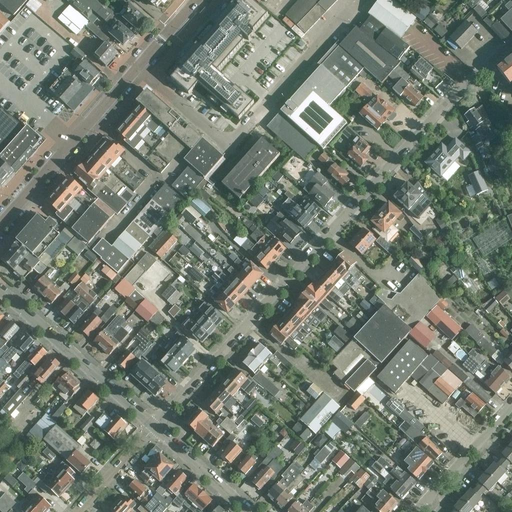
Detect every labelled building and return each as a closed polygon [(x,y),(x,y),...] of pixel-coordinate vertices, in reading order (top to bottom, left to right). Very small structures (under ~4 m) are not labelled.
[(22,8),(12,0),(0,0),(0,3),(14,16),(22,8)] [(133,35),(117,22),(120,18),(116,14),(115,15),(106,8),(96,0),(67,0),(89,18),(93,13),(98,18),(100,15),(115,28),(111,33),(124,45),(133,35)] [(126,3),(128,0),(116,0),(126,8),(120,14),(138,30),(146,19),(129,4),(128,5),(126,3)] [(147,0),(157,8),(163,0),(147,0)] [(268,15),(251,0),(240,0),(241,0),(236,6),(233,3),(232,3),(232,4),(229,6),(228,8),(229,9),(225,13),(220,19),(219,18),(216,21),(217,21),(214,24),(216,26),(213,29),(213,30),(208,35),(208,36),(206,34),(205,34),(231,57),(244,42),(242,40),(240,38),(242,35),(244,37),(249,41),(253,36),(249,32),(247,30),(249,27),(251,29),(254,31),(268,15)] [(306,0),(299,0),(298,1),(309,11),(314,7),(306,0)] [(323,0),(322,0),(319,4),(327,12),(331,8),(323,0)] [(400,38),(417,19),(393,0),(380,0),(369,13),(400,38)] [(480,1),(480,0),(469,0),(466,3),(472,10),(481,1),(480,1)] [(309,11),(298,1),(294,6),(305,16),(309,11)] [(58,17),(77,34),(89,21),(71,4),(58,17)] [(318,4),(314,9),(322,17),(327,12),(318,4)] [(418,12),(423,18),(432,10),(426,4),(418,12)] [(481,17),(487,13),(480,4),(475,8),(481,17)] [(294,6),(290,10),(301,20),(305,16),(294,6)] [(314,9),(310,13),(318,21),(322,17),(314,9)] [(511,9),(500,20),(511,32),(511,9)] [(290,10),(285,16),(296,25),(301,20),(290,10)] [(0,13),(0,32),(9,22),(0,13)] [(310,13),(306,17),(314,26),(318,21),(310,13)] [(431,13),(424,21),(432,28),(439,20),(431,13)] [(371,16),(361,30),(400,61),(410,48),(371,16)] [(306,17),(301,22),(310,30),(314,26),(306,17)] [(495,24),(488,17),(483,22),(490,29),(490,28),(495,24)] [(450,39),(461,50),(478,33),(466,21),(450,39)] [(495,24),(490,28),(503,42),(511,36),(498,21),(495,24)] [(97,36),(102,31),(91,22),(86,27),(97,36)] [(297,26),(306,34),(310,30),(301,22),(297,26)] [(443,36),(448,30),(440,24),(435,29),(443,36)] [(401,62),(400,61),(361,30),(357,27),(340,46),(365,68),(383,84),(389,77),(398,67),(401,62)] [(231,57),(205,34),(205,35),(207,37),(202,43),(201,43),(199,46),(197,44),(196,44),(196,45),(195,45),(191,50),(192,51),(186,58),(183,61),(182,60),(181,60),(180,62),(178,65),(181,68),(171,79),(189,95),(194,89),(198,84),(208,92),(221,104),(234,115),(239,120),(254,103),(235,87),(232,90),(211,71),(213,68),(217,72),(231,57)] [(106,66),(118,52),(106,41),(94,55),(106,66)] [(365,68),(340,46),(340,45),(322,66),(347,88),(365,68)] [(82,60),(85,56),(76,48),(72,53),(78,58),(81,61),(82,60)] [(510,85),(511,83),(511,57),(497,69),(510,85)] [(77,65),(72,71),(94,89),(94,88),(90,85),(99,74),(82,60),(81,61),(78,58),(74,63),(77,65)] [(428,82),(431,76),(428,75),(433,70),(422,59),(419,63),(416,60),(412,65),(415,67),(410,72),(422,82),(424,80),(428,82)] [(347,89),(347,88),(322,66),(304,86),(347,124),(348,124),(330,108),(347,89)] [(410,77),(398,67),(389,77),(398,85),(394,90),(401,96),(402,95),(415,107),(424,98),(410,86),(410,87),(405,83),(410,77)] [(72,71),(71,73),(66,68),(60,75),(62,76),(60,78),(80,96),(83,92),(86,95),(88,96),(94,89),(72,71)] [(56,95),(66,104),(73,110),(86,95),(83,92),(80,96),(60,78),(50,89),(56,94),(56,95)] [(378,97),(366,86),(362,83),(356,90),(364,98),(366,97),(367,98),(364,101),(386,121),(395,112),(378,97)] [(347,124),(304,86),(282,111),(319,145),(324,150),(347,124)] [(144,95),(137,103),(139,104),(158,122),(167,112),(148,96),(147,98),(144,95)] [(386,121),(364,101),(363,103),(368,108),(361,115),(378,131),(386,123),(385,122),(386,121)] [(158,122),(139,104),(133,110),(135,112),(132,115),(177,156),(178,155),(185,161),(192,152),(169,131),(158,122)] [(25,129),(0,106),(0,120),(33,150),(43,140),(28,126),(25,129)] [(475,131),(476,131),(477,135),(474,137),(478,145),(481,144),(482,144),(494,137),(483,122),(474,110),(465,116),(472,125),(470,127),(471,129),(473,128),(475,131)] [(319,145),(282,111),(268,126),(305,160),(319,145)] [(177,156),(132,115),(124,124),(170,164),(177,156)] [(0,120),(0,158),(14,172),(33,150),(0,120)] [(170,164),(124,124),(118,131),(119,133),(117,135),(135,150),(161,174),(170,164)] [(203,139),(187,125),(181,132),(173,125),(169,131),(192,152),(203,139)] [(341,134),(354,145),(351,149),(353,150),(348,156),(361,168),(370,158),(366,155),(372,148),(348,126),(341,134)] [(241,199),(281,154),(263,138),(223,183),(241,199)] [(224,157),(203,139),(192,152),(185,161),(190,165),(206,178),(224,157)] [(463,160),(470,153),(455,139),(447,149),(442,145),(426,163),(440,176),(459,156),(463,160)] [(125,152),(113,141),(112,143),(108,140),(101,148),(142,184),(146,180),(122,159),(126,154),(124,152),(125,152)] [(142,184),(101,148),(93,157),(108,171),(108,170),(109,169),(135,192),(142,184)] [(344,187),(350,180),(346,177),(348,175),(325,154),(319,159),(325,164),(326,163),(336,172),(332,176),(344,187)] [(493,161),(496,168),(508,163),(505,156),(493,161)] [(108,171),(93,157),(90,160),(89,159),(83,165),(82,164),(107,186),(108,186),(127,204),(131,199),(133,201),(137,196),(108,170),(108,171)] [(0,188),(14,172),(0,158),(0,188)] [(107,186),(82,164),(75,173),(79,177),(78,178),(89,187),(87,189),(99,199),(116,214),(117,215),(127,204),(107,186)] [(187,200),(205,179),(206,178),(190,165),(172,187),(187,200)] [(487,190),(479,171),(469,177),(476,194),(487,190)] [(327,182),(317,174),(309,184),(314,188),(309,194),(325,207),(335,196),(324,186),(327,182)] [(69,178),(62,186),(90,210),(95,204),(111,219),(116,214),(99,199),(97,202),(89,195),(69,178)] [(210,178),(207,182),(213,187),(217,183),(210,178)] [(422,206),(429,198),(419,182),(413,188),(408,183),(394,198),(409,211),(417,202),(422,206)] [(166,185),(136,219),(134,222),(151,237),(156,231),(158,232),(164,226),(162,224),(183,200),(166,185)] [(90,210),(62,186),(55,194),(85,220),(85,219),(100,232),(111,219),(95,204),(90,210)] [(209,197),(201,190),(197,194),(205,201),(209,197)] [(294,197),(288,191),(285,194),(289,198),(292,200),(294,197)] [(85,220),(55,194),(48,202),(59,211),(56,215),(57,217),(71,228),(67,233),(73,237),(77,233),(89,243),(87,247),(93,251),(101,242),(101,241),(96,237),(100,232),(85,219),(85,220)] [(251,201),(258,207),(264,200),(257,194),(251,201)] [(193,202),(197,206),(203,200),(199,197),(193,202)] [(298,206),(292,200),(289,198),(282,206),(272,197),(267,202),(279,213),(282,215),(286,211),(305,228),(313,219),(298,206)] [(306,197),(303,201),(298,206),(313,219),(321,210),(306,197)] [(390,203),(381,212),(393,223),(398,219),(401,222),(405,218),(402,214),(390,203)] [(181,215),(186,219),(193,226),(202,217),(190,205),(181,215)] [(225,212),(220,208),(216,212),(221,216),(225,212)] [(393,223),(381,212),(373,222),(377,226),(374,230),(382,237),(378,242),(393,255),(397,250),(389,243),(399,231),(392,225),(393,223)] [(278,233),(291,244),(301,233),(282,215),(279,213),(266,227),(266,229),(275,237),(278,233)] [(180,226),(186,219),(181,215),(181,214),(174,222),(180,226)] [(17,241),(18,242),(47,267),(68,242),(60,236),(61,235),(56,230),(60,226),(51,219),(47,223),(39,216),(17,241)] [(440,217),(435,220),(445,235),(450,232),(440,217)] [(408,220),(404,224),(410,230),(414,226),(408,220)] [(151,237),(134,222),(110,249),(104,244),(101,242),(93,251),(100,257),(100,258),(99,258),(92,267),(95,270),(99,265),(102,261),(107,265),(107,266),(111,269),(113,267),(119,272),(122,269),(140,249),(142,250),(144,247),(145,248),(149,243),(148,242),(151,238),(150,238),(151,237)] [(271,242),(265,236),(257,229),(251,224),(248,227),(280,256),(286,249),(274,239),(271,242)] [(280,256),(248,227),(247,228),(253,233),(250,237),(257,243),(255,245),(274,262),(280,256)] [(162,259),(178,241),(165,229),(149,248),(162,259)] [(364,229),(350,244),(362,255),(376,240),(364,229)] [(87,247),(76,237),(68,246),(79,256),(87,247)] [(47,267),(18,242),(13,248),(3,260),(24,279),(30,273),(31,273),(34,269),(40,274),(47,267)] [(191,247),(198,256),(205,250),(198,242),(191,247)] [(268,269),(274,262),(255,245),(252,249),(245,242),(242,246),(268,269)] [(179,251),(185,256),(189,251),(183,246),(179,251)] [(157,261),(148,253),(125,279),(134,287),(157,261)] [(356,264),(344,253),(337,261),(359,281),(362,277),(357,272),(356,272),(352,268),(356,264)] [(424,266),(414,257),(409,263),(419,272),(424,266)] [(252,264),(251,264),(246,259),(242,263),(238,260),(235,263),(256,282),(263,275),(252,264)] [(359,281),(337,261),(330,269),(352,289),(356,284),(346,276),(348,273),(358,281),(359,281)] [(256,282),(235,263),(235,264),(244,272),(241,276),(226,263),(223,266),(249,290),(256,282)] [(208,277),(213,272),(207,266),(201,272),(208,277)] [(249,290),(223,266),(223,267),(232,275),(229,279),(222,273),(219,276),(243,297),(249,290)] [(35,288),(43,296),(55,283),(49,278),(56,269),(54,267),(52,270),(51,269),(35,288)] [(352,289),(330,269),(323,277),(345,296),(348,292),(343,287),(339,284),(342,280),(351,289),(352,289)] [(75,273),(68,281),(73,286),(81,278),(75,273)] [(389,292),(384,291),(381,290),(375,296),(379,299),(373,306),(379,311),(354,338),(373,356),(369,361),(378,369),(442,299),(419,274),(400,294),(398,294),(392,300),(387,299),(389,292)] [(173,276),(167,283),(171,286),(177,280),(173,276)] [(243,297),(219,276),(219,277),(221,279),(218,283),(222,286),(219,290),(236,305),(243,297)] [(345,296),(323,277),(316,284),(338,304),(341,300),(336,295),(335,296),(331,292),(335,288),(344,297),(345,296)] [(124,279),(115,289),(127,299),(136,289),(124,279)] [(480,280),(475,283),(482,293),(487,290),(480,280)] [(55,283),(43,296),(52,304),(65,289),(67,290),(70,286),(66,282),(61,288),(55,283)] [(58,309),(67,317),(91,289),(83,282),(76,290),(80,294),(73,302),(68,298),(58,309)] [(338,304),(316,284),(315,283),(306,293),(320,305),(321,303),(330,312),(334,308),(325,299),(328,296),(337,304),(338,304)] [(178,290),(177,291),(171,286),(162,296),(168,301),(167,302),(173,306),(183,295),(178,290)] [(236,305),(219,290),(214,286),(211,290),(220,299),(217,302),(229,313),(236,305)] [(503,291),(511,300),(511,299),(511,291),(508,286),(503,291)] [(91,289),(67,317),(75,324),(85,313),(84,312),(99,296),(91,289)] [(129,298),(139,307),(146,300),(135,291),(129,298)] [(320,305),(306,293),(298,303),(299,304),(311,315),(316,319),(319,316),(323,320),(327,315),(318,307),(320,305)] [(508,301),(502,294),(496,300),(502,306),(508,301)] [(478,301),(481,307),(490,301),(487,295),(478,301)] [(488,314),(499,304),(494,299),(483,309),(488,314)] [(146,300),(139,307),(136,312),(148,322),(149,320),(157,328),(165,319),(157,312),(158,311),(146,300)] [(210,305),(210,306),(205,301),(197,310),(202,314),(216,327),(223,320),(220,318),(222,316),(210,305)] [(311,315),(299,304),(292,312),(314,331),(315,331),(305,321),(307,319),(316,327),(321,332),(324,327),(325,328),(328,325),(324,320),(321,324),(320,323),(316,319),(311,315)] [(437,305),(426,317),(452,341),(463,329),(437,305)] [(174,316),(180,311),(176,306),(170,312),(174,316)] [(88,337),(98,326),(102,322),(97,318),(102,312),(99,309),(80,330),(88,337)] [(314,331),(292,312),(285,319),(311,343),(312,342),(301,332),(304,329),(311,335),(314,331)] [(216,327),(202,314),(195,321),(210,334),(216,327)] [(210,334),(195,321),(190,316),(182,325),(199,341),(201,340),(203,342),(210,334)] [(94,343),(102,349),(125,323),(126,321),(122,318),(117,323),(115,321),(105,332),(105,331),(94,343)] [(362,326),(355,320),(353,318),(346,326),(355,334),(362,326)] [(311,343),(285,319),(278,327),(300,347),(301,346),(291,337),(294,334),(304,343),(305,342),(309,345),(311,343)] [(0,334),(0,335),(2,337),(0,339),(0,349),(5,354),(9,349),(5,345),(20,329),(11,322),(0,334)] [(125,323),(102,349),(109,356),(129,334),(124,330),(128,326),(125,323)] [(465,332),(478,344),(492,357),(497,352),(483,338),(485,337),(472,324),(465,332)] [(352,337),(340,326),(334,333),(346,344),(352,337)] [(300,347),(278,327),(271,335),(283,346),(287,341),(291,345),(291,346),(297,351),(300,347)] [(126,370),(136,359),(137,361),(144,354),(144,355),(143,356),(148,361),(160,348),(155,343),(153,345),(146,339),(150,335),(143,328),(139,333),(146,339),(137,348),(138,348),(132,355),(128,352),(118,363),(126,370)] [(504,328),(500,333),(506,339),(511,335),(504,328)] [(178,340),(174,344),(189,357),(195,350),(193,348),(194,347),(182,336),(178,333),(174,336),(178,340)] [(27,336),(18,346),(17,348),(14,345),(2,358),(8,364),(18,353),(17,352),(21,349),(25,353),(35,342),(27,336)] [(355,393),(378,369),(369,361),(373,356),(354,338),(354,339),(331,363),(338,370),(334,374),(345,385),(346,385),(347,386),(345,388),(348,391),(350,389),(355,393)] [(169,340),(166,344),(161,348),(168,355),(161,363),(171,372),(173,370),(175,372),(189,357),(174,344),(169,340)] [(396,394),(411,377),(419,384),(419,383),(443,405),(463,383),(448,370),(447,370),(431,355),(428,357),(410,341),(377,379),(396,394)] [(260,344),(251,353),(264,365),(269,359),(278,367),(281,363),(290,371),(294,367),(282,356),(278,360),(260,344)] [(40,347),(29,360),(28,359),(14,375),(19,380),(33,364),(36,366),(47,354),(40,347)] [(507,349),(499,357),(511,369),(511,354),(507,349)] [(499,367),(495,372),(489,366),(486,361),(479,354),(478,355),(474,351),(471,355),(467,352),(466,353),(503,386),(510,378),(499,367)] [(503,386),(466,353),(465,354),(464,354),(462,352),(457,359),(459,360),(464,365),(463,366),(474,375),(478,370),(486,378),(487,377),(489,379),(484,384),(496,394),(503,386)] [(264,365),(251,353),(243,363),(257,375),(254,378),(275,398),(281,391),(262,375),(263,374),(259,370),(264,365)] [(52,358),(22,391),(27,396),(33,390),(33,389),(39,382),(42,385),(60,365),(52,358)] [(133,376),(139,382),(153,367),(144,359),(133,373),(134,374),(133,376)] [(153,367),(139,382),(148,390),(161,374),(153,367)] [(467,377),(458,369),(454,374),(463,382),(467,377)] [(236,370),(228,378),(247,396),(258,384),(249,376),(247,379),(236,370)] [(54,385),(57,387),(54,391),(59,396),(74,379),(68,373),(66,376),(63,374),(54,385)] [(161,374),(148,390),(156,396),(166,385),(164,383),(167,380),(161,374)] [(25,375),(16,386),(20,390),(30,379),(25,375)] [(247,396),(228,378),(220,387),(232,397),(237,391),(246,399),(254,407),(256,404),(247,396)] [(80,384),(74,379),(59,396),(66,401),(64,403),(65,405),(80,389),(78,387),(80,384)] [(492,398),(471,379),(466,385),(487,404),(492,398)] [(316,400),(323,393),(314,384),(307,392),(316,400)] [(49,386),(44,391),(48,395),(53,389),(49,386)] [(232,397),(220,387),(213,395),(224,406),(232,397)] [(74,408),(83,417),(99,400),(89,391),(74,408)] [(348,404),(355,411),(366,400),(358,393),(348,404)] [(300,421),(316,435),(340,408),(325,394),(300,421)] [(490,411),(473,394),(465,403),(461,399),(453,407),(464,418),(467,414),(477,424),(490,411)] [(224,406),(213,395),(205,404),(219,417),(223,413),(220,410),(224,406)] [(426,438),(425,439),(421,434),(426,429),(392,399),(386,405),(405,422),(399,428),(418,446),(424,452),(426,450),(436,460),(443,454),(426,438)] [(68,409),(63,405),(51,419),(56,423),(68,409)] [(187,424),(195,432),(206,420),(208,418),(199,411),(187,424)] [(350,422),(340,413),(334,421),(336,424),(337,422),(344,428),(350,422)] [(104,414),(96,424),(113,440),(126,425),(117,417),(113,422),(104,414)] [(223,444),(228,448),(222,455),(231,464),(242,451),(233,443),(236,439),(236,438),(232,434),(234,432),(237,435),(242,430),(238,427),(239,426),(246,419),(241,416),(236,422),(234,421),(233,423),(228,418),(224,415),(220,419),(217,423),(231,435),(223,444)] [(91,417),(81,428),(86,433),(96,421),(91,417)] [(360,428),(365,423),(360,419),(356,424),(360,428)] [(206,420),(195,432),(204,440),(214,428),(206,420)] [(299,421),(293,428),(306,440),(312,433),(299,421)] [(82,474),(91,463),(78,452),(82,447),(57,425),(44,440),(82,474)] [(214,428),(204,440),(213,447),(223,436),(214,428)] [(322,432),(314,442),(321,447),(329,437),(322,432)] [(83,436),(77,442),(82,446),(87,441),(83,436)] [(278,437),(265,451),(260,457),(265,461),(269,455),(282,441),(278,437)] [(325,443),(334,449),(337,444),(328,438),(325,443)] [(408,440),(402,447),(406,451),(412,444),(408,440)] [(305,447),(297,441),(292,447),(299,453),(305,447)] [(278,446),(271,453),(276,459),(284,451),(278,446)] [(333,452),(326,446),(314,459),(321,465),(333,452)] [(414,446),(407,454),(427,472),(434,464),(414,446)] [(511,447),(510,446),(501,455),(504,458),(501,461),(508,468),(511,464),(511,447)] [(56,456),(47,448),(43,453),(52,461),(56,456)] [(341,451),(332,461),(341,469),(338,472),(339,473),(351,460),(350,459),(341,451)] [(149,480),(153,476),(167,460),(160,454),(146,470),(146,471),(143,474),(142,474),(140,477),(151,487),(153,484),(149,480)] [(427,472),(407,454),(406,455),(407,456),(405,458),(413,465),(409,470),(420,480),(427,472)] [(256,463),(255,462),(258,459),(254,455),(251,459),(248,456),(237,468),(238,469),(237,470),(241,473),(242,472),(245,475),(256,463)] [(275,474),(269,468),(275,461),(269,455),(265,461),(262,463),(266,467),(252,482),(261,490),(275,474)] [(402,476),(394,469),(381,458),(377,463),(410,492),(417,483),(405,473),(402,476)] [(167,460),(153,476),(163,485),(168,479),(165,477),(174,467),(167,460)] [(351,460),(339,473),(348,481),(349,481),(350,481),(358,473),(357,472),(360,468),(351,460)] [(36,461),(32,465),(37,469),(40,465),(36,461)] [(495,463),(486,472),(498,483),(506,473),(504,472),(508,468),(501,461),(497,465),(495,463)] [(410,492),(377,463),(376,462),(372,467),(393,487),(390,490),(402,500),(410,492)] [(17,467),(12,474),(18,479),(24,471),(17,467)] [(59,473),(54,477),(68,489),(72,485),(71,484),(74,480),(60,467),(56,471),(59,473)] [(358,473),(350,481),(352,483),(353,482),(360,488),(370,477),(362,469),(358,473)] [(169,477),(168,479),(163,485),(156,492),(157,493),(162,497),(166,493),(165,492),(167,489),(177,497),(181,493),(184,490),(181,486),(187,479),(180,472),(172,480),(169,477)] [(268,496),(275,503),(300,476),(296,472),(289,480),(283,487),(279,484),(268,496)] [(498,483),(486,472),(478,482),(480,484),(477,488),(484,494),(487,490),(489,492),(498,483)] [(51,506),(36,493),(31,488),(35,484),(34,482),(24,473),(18,479),(27,488),(24,491),(29,494),(29,495),(34,500),(31,503),(40,511),(47,511),(50,510),(49,509),(51,506)] [(6,480),(14,485),(18,480),(10,474),(6,480)] [(68,489),(54,477),(50,474),(49,475),(47,475),(45,478),(45,480),(43,482),(38,478),(34,482),(35,484),(46,493),(50,489),(59,497),(63,493),(64,494),(68,489)] [(300,476),(275,503),(283,510),(294,497),(290,494),(296,487),(297,488),(304,480),(300,476)] [(129,488),(139,497),(137,499),(141,503),(141,504),(142,505),(138,510),(140,511),(164,511),(167,509),(171,505),(162,497),(157,493),(154,497),(154,498),(152,500),(148,496),(147,497),(144,494),(147,490),(136,480),(129,488)] [(194,485),(184,496),(181,493),(177,497),(173,502),(180,509),(184,505),(189,509),(193,504),(203,493),(194,485)] [(471,489),(462,499),(474,509),(483,500),(480,498),(484,494),(477,488),(473,492),(471,489)] [(382,490),(376,497),(392,511),(398,505),(382,490)] [(376,497),(369,491),(366,494),(374,501),(370,504),(374,507),(374,508),(378,511),(391,511),(392,511),(376,497)] [(18,505),(6,493),(0,499),(12,511),(18,505)] [(202,511),(212,501),(203,493),(193,504),(198,508),(194,511),(202,511)] [(121,498),(115,504),(124,511),(130,511),(136,505),(127,497),(123,501),(121,498)] [(11,511),(12,511),(0,499),(0,510),(1,511),(11,511)] [(471,511),(474,509),(462,499),(454,508),(456,511),(455,511),(471,511)] [(303,511),(311,504),(307,500),(302,506),(298,502),(288,511),(303,511)] [(40,511),(31,503),(26,508),(24,506),(21,510),(23,511),(40,511)]
